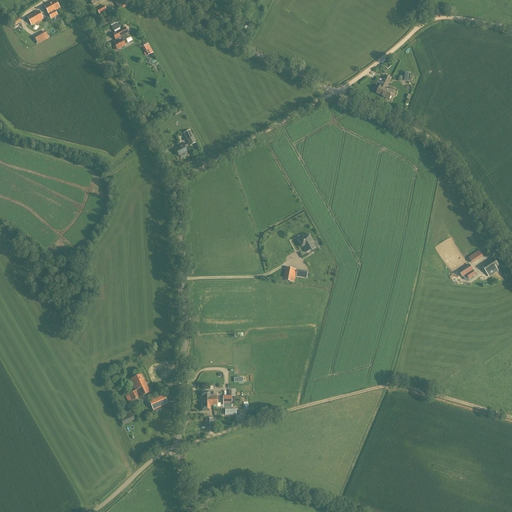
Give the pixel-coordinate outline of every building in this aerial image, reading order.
[(128,6),(126,3),(123,0),(118,0),(115,2),(118,8),(119,11),(128,6)] [(55,1),(44,7),(51,19),(57,16),(54,11),(59,9),(55,1)] [(104,6),(97,10),(100,17),(106,14),(105,11),(106,10),(104,6)] [(34,20),(35,24),(43,19),(39,10),(27,17),(29,23),(34,20)] [(114,45),(117,51),(125,46),(124,45),(128,43),(126,40),(129,38),(127,34),(128,33),(125,27),(112,34),(116,41),(113,43),(114,45)] [(36,36),(39,44),(50,39),(47,31),(36,36)] [(143,47),(148,56),(155,53),(150,43),(143,47)] [(376,94),(382,97),(384,92),(384,91),(385,88),(384,88),(385,86),(388,87),(391,79),(385,76),(380,86),(376,94)] [(384,92),(382,97),(389,100),(393,92),(394,89),(390,87),(389,90),(386,89),(388,87),(385,86),(384,88),(385,88),(384,91),(384,92)] [(193,137),(190,138),(186,140),(190,146),(194,144),(193,144),(196,143),(193,137)] [(188,147),(186,144),(179,147),(180,148),(176,151),(179,156),(186,152),(184,149),(188,147)] [(302,248),(305,253),(315,248),(312,242),(309,235),(296,242),(300,249),(302,248)] [(470,257),(474,264),(485,256),(481,250),(470,257)] [(493,273),(492,271),(493,270),(498,266),(493,259),(482,266),(487,274),(488,276),(493,273)] [(459,272),(463,278),(466,275),(469,279),(476,275),(469,265),(459,272)] [(294,269),(284,268),(282,281),(294,283),(296,270),(294,270),(294,269)] [(297,270),(296,276),(305,278),(306,271),(297,270)] [(125,394),(128,402),(149,393),(141,375),(130,380),(135,391),(129,394),(128,392),(125,394)] [(223,390),(223,395),(236,394),(235,386),(229,386),(229,390),(223,390)] [(203,397),(204,402),(210,402),(210,403),(211,403),(211,397),(209,397),(209,392),(202,392),(202,397),(203,397)] [(153,411),(155,416),(170,409),(168,404),(164,394),(149,401),(153,411)] [(217,397),(211,397),(211,403),(212,403),(212,405),(213,405),(213,406),(217,406),(217,407),(220,407),(220,403),(220,397),(217,397)] [(210,402),(204,402),(204,406),(202,406),(202,412),(210,411),(210,406),(213,406),(213,405),(212,405),(212,403),(211,403),(210,403),(210,402)] [(130,412),(119,417),(123,426),(134,421),(130,412)]
